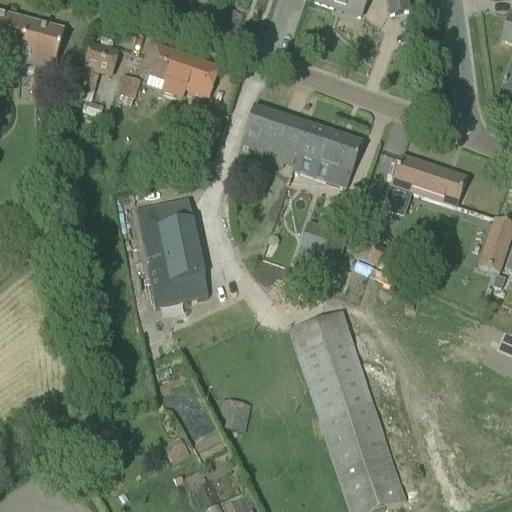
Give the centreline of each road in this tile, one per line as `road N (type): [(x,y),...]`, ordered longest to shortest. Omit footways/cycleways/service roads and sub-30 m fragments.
road 1 (unclassified): [(471,141),(268,61),(66,0)]
road 2 (unclassified): [(471,141),(450,0)]
